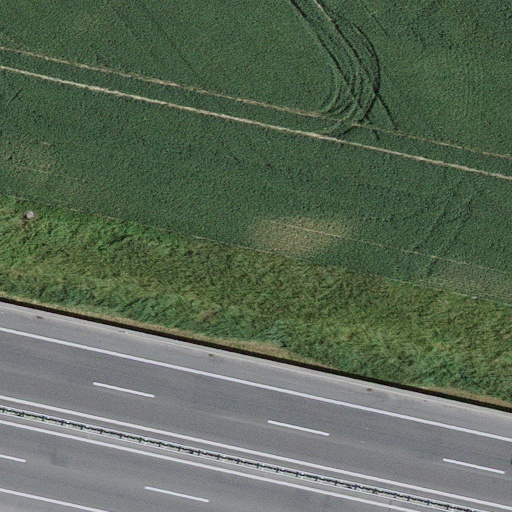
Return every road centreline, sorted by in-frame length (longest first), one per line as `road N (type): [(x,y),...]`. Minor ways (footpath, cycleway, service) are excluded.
road 1 (motorway): [(511,474),(0,362)]
road 2 (motorway): [(0,456),(255,511)]
